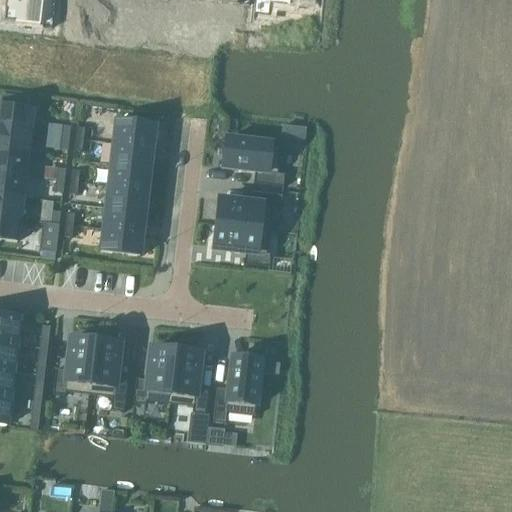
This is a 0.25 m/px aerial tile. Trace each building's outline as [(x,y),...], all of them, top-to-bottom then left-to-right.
[(255,0),(253,21),(255,21),(256,15),(269,17),(270,4),(290,7),(290,1),(306,3),(306,0),(255,0)] [(6,2),(3,24),(51,30),(54,8),(6,2)] [(73,2),(72,10),(84,11),(85,3),(73,2)] [(72,10),(71,18),(83,19),(84,11),(72,10)] [(0,131),(30,135),(32,113),(26,112),(27,100),(1,97),(0,108),(0,131)] [(116,123),(113,145),(152,150),(155,127),(116,123)] [(69,140),(71,128),(62,127),(61,139),(69,140)] [(76,129),(75,141),(84,142),(85,130),(76,129)] [(298,129),(297,141),(305,142),(306,130),(298,129)] [(0,153),(27,157),(30,135),(0,131),(0,153)] [(68,152),(69,140),(61,139),(59,151),(68,152)] [(75,141),(74,153),(82,154),(84,142),(75,141)] [(253,186),(283,189),(284,176),(278,176),(281,147),(225,141),(222,170),(255,174),(253,186)] [(113,145),(111,167),(150,171),(152,150),(113,145)] [(0,175),(25,178),(27,157),(0,153),(0,175)] [(111,167),(108,188),(147,193),(150,171),(111,167)] [(56,182),(64,183),(66,171),(57,170),(56,182)] [(71,172),(70,184),(78,185),(80,173),(71,172)] [(25,178),(0,175),(0,197),(22,200),(25,178)] [(64,183),(56,182),(54,194),(63,195),(64,183)] [(70,184),(69,196),(77,197),(78,185),(70,184)] [(106,209),(145,214),(147,193),(108,188),(106,209)] [(215,226),(269,232),(272,209),(281,210),(282,197),(252,194),(251,206),(218,202),(215,226)] [(0,218),(20,221),(22,200),(0,197),(0,218)] [(106,209),(103,231),(142,235),(145,214),(106,209)] [(51,225),(59,226),(61,214),(52,213),(51,225)] [(66,214),(65,226),(73,227),(75,215),(66,214)] [(20,221),(0,218),(0,241),(17,244),(20,221)] [(43,224),(40,252),(56,254),(58,238),(59,226),(51,225),(43,224)] [(65,226),(64,238),(72,239),(73,227),(65,226)] [(215,226),(212,250),(245,254),(244,266),(243,270),(268,273),(272,273),(274,257),(270,256),(267,256),(269,232),(215,226)] [(103,231),(100,253),(140,258),(142,235),(103,231)] [(19,320),(0,317),(0,345),(16,347),(19,320)] [(48,340),(50,329),(41,328),(40,339),(48,340)] [(47,351),(48,340),(40,339),(39,350),(47,351)] [(52,396),(65,398),(65,394),(89,397),(95,342),(71,340),(67,373),(56,371),(52,396)] [(111,413),(123,414),(128,380),(116,378),(119,345),(95,342),(89,397),(112,400),(111,413)] [(0,345),(0,371),(13,373),(16,347),(0,345)] [(169,406),(176,352),(152,349),(148,382),(136,381),(133,406),(146,407),(146,404),(169,406)] [(169,406),(193,409),(192,415),(204,416),(208,391),(196,390),(200,355),(176,352),(169,406)] [(38,354),(37,365),(45,366),(47,355),(38,354)] [(212,425),(225,426),(226,415),(254,418),(261,362),(232,359),(228,392),(216,390),(212,425)] [(44,377),(45,366),(37,365),(36,376),(44,377)] [(0,371),(0,398),(10,400),(13,373),(0,371)] [(43,388),(44,377),(36,376),(34,387),(43,388)] [(34,387),(33,399),(41,399),(43,388),(34,387)] [(0,398),(0,426),(7,427),(10,400),(0,398)] [(33,402),(26,402),(25,410),(32,411),(33,402)] [(31,414),(40,415),(41,403),(33,402),(31,414)] [(31,414),(30,425),(38,426),(40,415),(31,414)] [(208,430),(206,446),(222,447),(224,435),(224,432),(208,430)]
